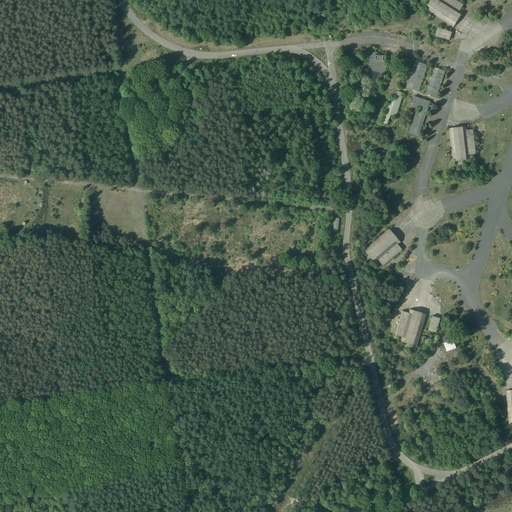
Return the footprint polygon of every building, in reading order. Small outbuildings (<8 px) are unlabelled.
[(443,19),(454,27),(462,14),(458,12),(463,4),(457,0),(432,0),(431,0),(428,0),(427,3),(429,5),(427,9),(443,19)] [(436,37),(447,41),(450,32),(439,28),(436,37)] [(367,87),(377,88),(378,81),(385,82),(386,69),(387,63),(389,63),(390,58),(378,57),(379,54),(374,53),(373,56),(371,56),(370,68),(367,68),(366,73),(369,73),(367,87)] [(406,87),(420,91),(428,65),(415,61),(406,87)] [(424,93),(437,97),(445,71),(432,66),(424,93)] [(382,121),(388,123),(389,117),(397,119),(405,94),(398,92),(395,100),(389,98),(382,121)] [(409,133),(418,136),(426,112),(430,113),(433,104),(429,103),(429,101),(414,96),(413,100),(410,99),(408,105),(418,109),(417,113),(415,113),(409,133)] [(399,124),(404,126),(409,114),(403,112),(399,124)] [(458,162),(458,166),(465,165),(465,162),(469,161),(469,157),(477,156),(475,130),(466,131),(466,127),(448,129),(452,163),(458,162)] [(380,260),(385,266),(387,264),(403,250),(398,245),(401,242),(390,229),(365,251),(368,255),(365,257),(370,263),(373,260),(376,264),(380,260)] [(404,347),(412,349),(412,346),(417,347),(426,315),(411,310),(410,314),(403,312),(396,336),(402,338),(401,343),(405,344),(404,347)] [(429,330),(437,333),(441,319),(433,317),(429,330)] [(446,345),(449,354),(458,350),(454,342),(446,345)]
